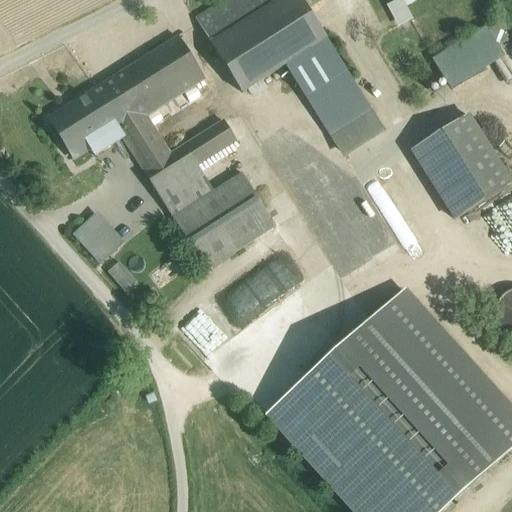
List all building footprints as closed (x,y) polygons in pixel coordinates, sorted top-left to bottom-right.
[(228,0),(195,21),(212,48),(287,0),(228,0)] [(300,0),(287,0),(212,48),(242,95),(285,67),(326,40),(306,9),(300,0)] [(300,0),(306,9),(320,0),(300,0)] [(409,19),(400,2),(392,6),(402,24),(409,19)] [(434,62),(451,89),(503,57),(486,30),(434,62)] [(179,40),(104,87),(129,127),(145,118),(146,117),(205,80),(179,39),(178,39),(179,40)] [(326,40),(285,67),(311,108),(353,82),(326,40)] [(353,82),(311,108),(328,136),(330,135),(365,113),(370,109),(353,82)] [(129,127),(104,87),(50,121),(74,160),(90,150),(95,158),(123,140),(119,133),(129,127)] [(365,113),(330,135),(340,152),(376,129),(365,113)] [(129,127),(119,133),(123,140),(144,173),(170,157),(149,124),(145,118),(129,127)] [(468,118),(412,153),(456,222),(511,186),(468,118)] [(144,173),(144,174),(156,193),(197,167),(236,142),(224,123),(170,157),(144,173)] [(290,180),(299,186),(307,177),(313,182),(321,171),(282,143),(263,169),(286,185),(290,180)] [(197,167),(156,193),(173,219),(214,193),(197,167)] [(214,193),(173,219),(206,272),(276,228),(242,175),(214,193)] [(118,248),(92,220),(75,236),(101,264),(118,248)] [(137,284),(119,263),(107,273),(125,294),(137,284)] [(154,290),(137,298),(147,317),(164,309),(154,290)] [(511,293),(510,294),(503,299),(497,307),(496,316),(498,325),(503,333),(511,338),(511,337),(511,293)] [(270,417),(355,511),(441,511),(511,448),(511,417),(403,297),(270,417)]
